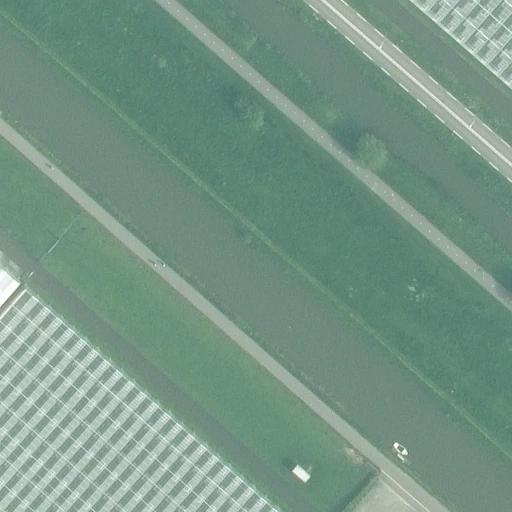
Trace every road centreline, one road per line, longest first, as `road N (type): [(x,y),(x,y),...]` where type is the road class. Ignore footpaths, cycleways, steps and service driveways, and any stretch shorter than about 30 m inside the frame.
road 1 (residential): [(435,511),(0,129)]
road 2 (unknown): [(511,323),(136,0)]
road 3 (tertiary): [(320,0),(511,167)]
